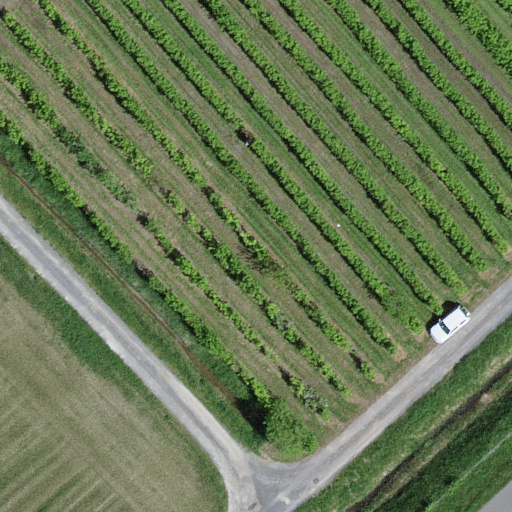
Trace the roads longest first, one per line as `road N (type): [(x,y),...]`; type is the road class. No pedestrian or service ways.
road 1 (unclassified): [(0,188),(271,493),(251,511)]
road 2 (track): [(271,493),(511,274)]
